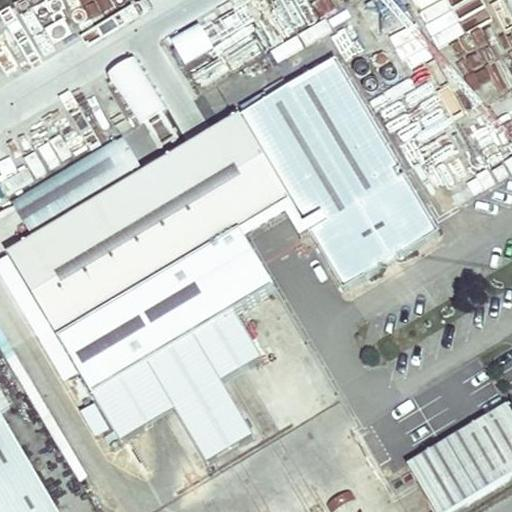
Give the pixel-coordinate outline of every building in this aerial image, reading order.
[(201,23),(171,37),(183,64),(213,50),(201,23)] [(248,244),(243,235),(292,205),(307,231),(313,228),(317,234),(311,237),(345,294),(381,273),(379,270),(382,268),(389,270),(398,264),(400,258),(404,256),(405,258),(441,237),(406,178),(401,182),(397,176),(403,172),(338,62),(217,134),(35,243),(10,258),(124,447),(176,416),(209,469),(256,441),(224,388),(265,363),(237,317),(277,293),(248,244)] [(182,99),(11,202),(35,243),(217,134),(191,114),(182,99)] [(459,201),(497,178),(451,101),(413,124),(459,201)] [(403,171),(413,164),(397,138),(387,144),(403,171)] [(307,231),(292,205),(243,235),(248,244),(289,219),(303,243),(311,237),(307,231)] [(313,228),(307,231),(311,237),(317,234),(313,228)] [(98,406),(81,413),(92,437),(108,430),(98,406)] [(434,511),(454,511),(511,477),(511,413),(509,408),(409,468),(434,511)] [(0,511),(58,511),(0,413),(0,511)] [(301,511),(326,511),(308,468),(286,476),(301,511)]
